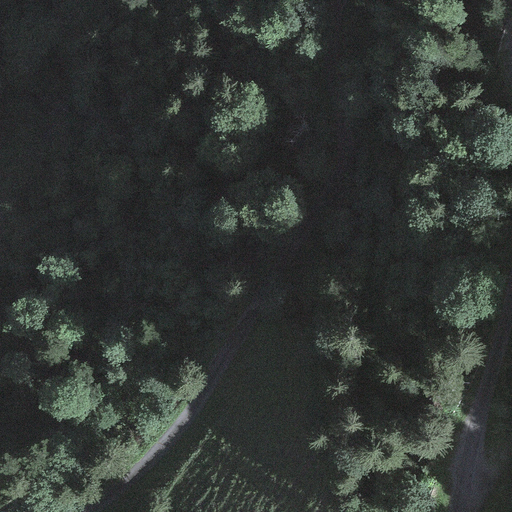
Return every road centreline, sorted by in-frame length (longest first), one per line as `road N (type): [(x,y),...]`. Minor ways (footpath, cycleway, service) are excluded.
road 1 (track): [(93,511),(182,422),(334,185),(347,150),(332,40),(344,0)]
road 2 (unclassified): [(511,296),(460,511)]
